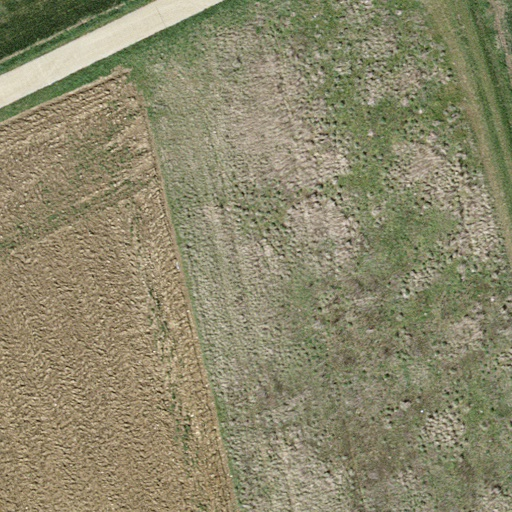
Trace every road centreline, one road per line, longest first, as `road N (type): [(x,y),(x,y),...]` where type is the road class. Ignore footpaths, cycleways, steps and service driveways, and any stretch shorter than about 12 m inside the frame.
road 1 (track): [(186,0),(0,94)]
road 2 (track): [(469,0),(511,156)]
